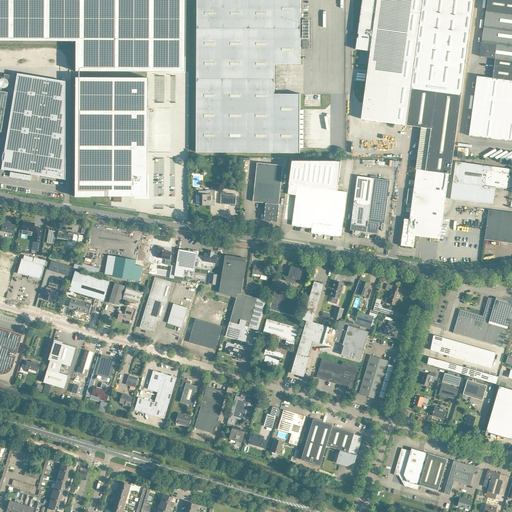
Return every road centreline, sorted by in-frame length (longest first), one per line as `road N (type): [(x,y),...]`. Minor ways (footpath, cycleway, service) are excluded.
road 1 (tertiary): [(427,267),(0,195)]
road 2 (unknown): [(178,0),(177,161),(78,155),(79,0)]
road 3 (unclassified): [(388,419),(0,305)]
road 4 (tertiary): [(317,511),(109,451)]
road 5 (unclassified): [(388,419),(427,267)]
road 6 (unclassified): [(511,457),(388,419)]
